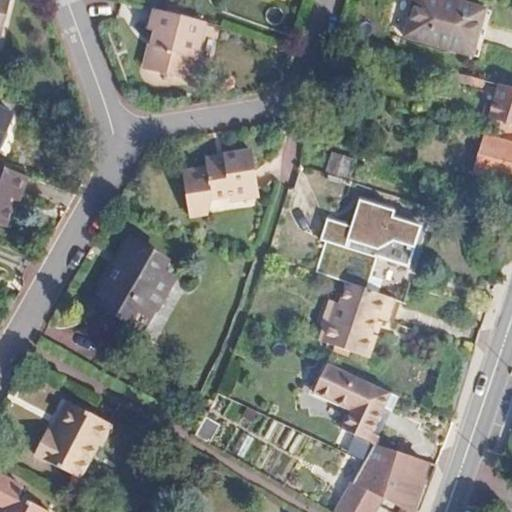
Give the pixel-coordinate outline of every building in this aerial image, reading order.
[(0,0),(0,35),(3,37),(5,30),(0,28),(0,4),(11,8),(13,0),(0,0)] [(483,8),(455,0),(412,0),(402,33),(469,54),(483,8)] [(11,8),(0,4),(0,28),(5,30),(11,8)] [(154,31),(160,33),(156,46),(197,57),(198,57),(209,22),(187,16),(160,10),(154,31)] [(197,57),(156,46),(150,67),(190,78),(197,57)] [(486,81),(465,75),(463,82),(484,87),(486,81)] [(511,88),(511,89),(500,85),(494,108),(491,118),(511,124),(511,88)] [(329,108),(319,105),(315,119),(325,122),(329,108)] [(494,108),(487,105),(484,116),(491,118),(494,108)] [(0,146),(12,115),(0,110),(0,146)] [(319,137),(307,133),(303,146),(315,149),(319,137)] [(511,143),(510,143),(483,135),(472,172),(511,183),(511,178),(511,143)] [(257,191),(256,184),(251,151),(224,155),(217,156),(207,158),(208,167),(208,168),(185,171),(191,215),(209,213),(215,197),(257,191)] [(352,161),(334,155),(327,176),(345,182),(352,161)] [(27,176),(0,166),(0,224),(4,226),(11,204),(15,195),(20,197),(27,176)] [(20,197),(15,195),(11,204),(16,207),(20,197)] [(393,213),(357,203),(344,249),(407,266),(419,228),(392,219),(393,213)] [(152,254),(120,236),(86,300),(124,318),(129,309),(138,314),(145,302),(150,304),(165,275),(147,265),(152,254)] [(348,290),(339,312),(337,317),(370,330),(372,326),(381,329),(388,305),(348,290)] [(138,314),(129,309),(124,318),(138,326),(150,304),(145,302),(138,314)] [(393,307),(388,305),(381,329),(384,330),(393,307)] [(328,308),(326,313),(337,317),(339,312),(328,308)] [(337,317),(326,313),(319,332),(324,334),(327,327),(333,328),(337,317)] [(370,330),(337,317),(333,328),(327,327),(324,334),(319,347),(364,365),(371,344),(366,342),(370,330)] [(311,389),(349,408),(340,427),(376,445),(380,438),(371,433),(384,406),(393,411),(400,397),(324,360),(311,389)] [(49,438),(40,435),(28,455),(75,480),(91,448),(95,451),(108,426),(66,405),(49,438)] [(376,445),(365,464),(339,510),(342,511),(362,511),(375,491),(382,495),(391,500),(389,502),(407,511),(410,511),(424,474),(418,472),(423,460),(376,445)] [(0,511),(36,511),(13,500),(18,491),(0,481),(0,511)] [(382,495),(375,491),(362,511),(342,511),(339,510),(337,511),(373,511),(376,509),(382,495)]
